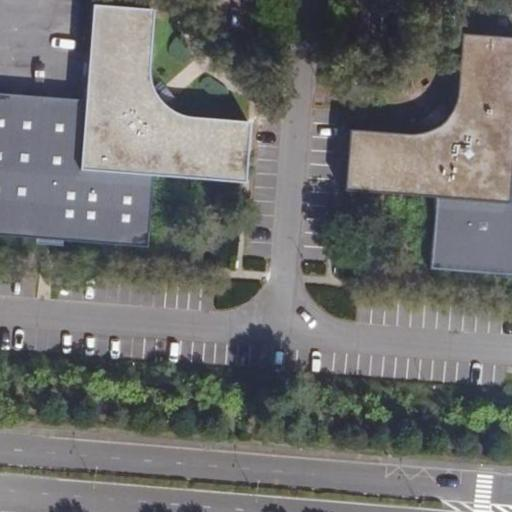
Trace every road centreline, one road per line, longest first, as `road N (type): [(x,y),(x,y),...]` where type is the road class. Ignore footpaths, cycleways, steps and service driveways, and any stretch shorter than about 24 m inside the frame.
road 1 (unclassified): [(511,493),(0,449)]
road 2 (unclassified): [(0,490),(282,511)]
